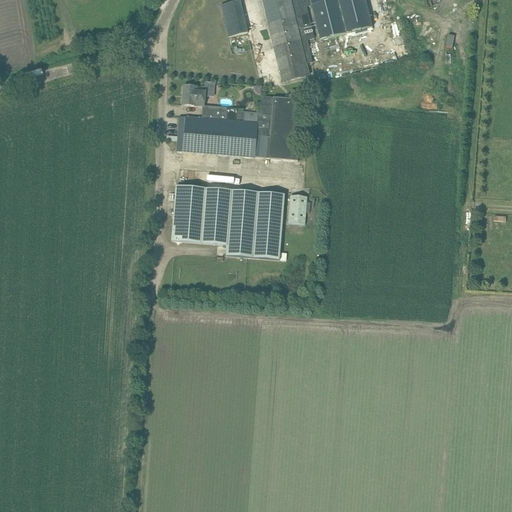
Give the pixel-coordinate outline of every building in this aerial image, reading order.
[(261,0),(282,83),(309,76),(306,65),(312,63),(307,41),(314,39),(307,8),(311,7),(320,42),(372,28),(365,0),(261,0)] [(220,6),(228,38),(248,34),(240,1),(220,6)] [(204,107),(205,100),(205,89),(196,89),(196,88),(184,87),(183,106),(193,107),(195,107),(204,107)] [(260,113),(236,112),(226,111),(225,121),(179,117),(176,153),(298,162),(299,141),(297,141),(301,91),(291,91),(291,96),(289,96),(289,100),(261,97),(260,113)] [(219,97),(219,106),(232,106),(232,98),(219,97)] [(172,242),(227,247),(227,257),(280,262),(280,261),(283,261),(284,254),(280,254),(285,196),(176,188),(172,242)] [(290,197),(288,226),(305,227),(307,198),(290,197)]
